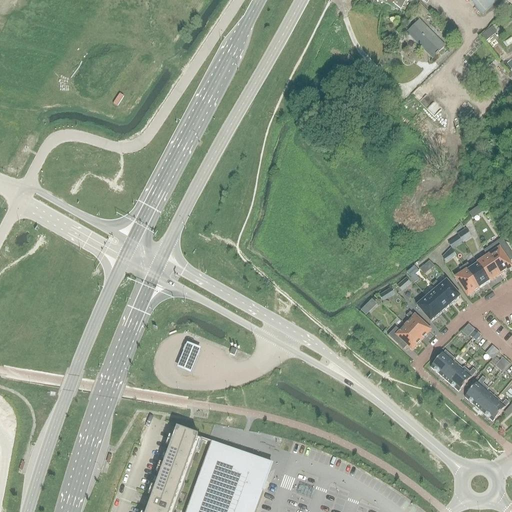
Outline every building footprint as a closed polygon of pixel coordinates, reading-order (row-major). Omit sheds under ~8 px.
[(408,0),(381,0),(386,3),(400,10),(405,1),(407,2),(408,0)] [(467,0),(482,15),(497,0),(467,0)] [(416,6),(414,8),(414,9),(424,18),(429,13),(419,3),(416,6)] [(419,21),(407,33),(424,50),(428,47),(436,55),(436,56),(439,53),(439,52),(444,47),(419,21)] [(485,33),(481,36),(486,41),(489,39),(485,33)] [(465,229),(457,235),(460,239),(468,234),(465,229)] [(458,237),(453,240),(457,246),(461,242),(458,237)] [(484,252),(487,258),(488,257),(500,275),(511,268),(503,257),(505,256),(508,254),(510,252),(511,252),(509,249),(507,245),(505,246),(501,249),(499,250),(492,255),(489,249),(484,252)] [(450,249),(442,257),(446,264),(455,257),(450,249)] [(489,282),(500,275),(488,257),(487,258),(477,264),(489,282)] [(479,289),(489,282),(477,264),(471,269),(467,264),(463,266),(479,289)] [(422,266),(418,269),(423,275),(427,272),(422,266)] [(463,266),(459,269),(462,274),(456,279),(468,297),(479,289),(463,266)] [(413,267),(406,274),(411,279),(414,276),(418,273),(413,267)] [(406,279),(401,282),(406,288),(411,285),(406,279)] [(450,306),(460,297),(446,281),(440,286),(436,282),(432,285),(436,290),(450,306)] [(391,289),(384,293),(387,300),(394,295),(391,289)] [(440,314),(450,306),(436,290),(426,298),(440,314)] [(426,298),(416,307),(430,323),(440,314),(426,298)] [(366,306),(361,311),(365,315),(370,311),(366,306)] [(421,341),(430,331),(414,317),(410,312),(406,316),(411,321),(405,326),(421,341)] [(405,326),(400,332),(396,328),(388,336),(397,345),(401,340),(412,350),(421,341),(405,326)] [(475,331),(469,336),(472,339),(478,333),(475,331)] [(478,333),(472,339),(475,342),(481,336),(478,333)] [(178,363),(177,366),(191,371),(192,368),(196,359),(199,350),(200,347),(187,341),(185,345),(182,353),(178,363)] [(492,347),(488,351),(495,357),(498,354),(499,353),(492,347)] [(445,351),(430,368),(439,376),(453,361),(454,360),(445,351)] [(503,359),(495,367),(502,373),(510,365),(503,359)] [(439,376),(449,385),(462,370),(453,361),(439,376)] [(449,385),(453,388),(458,393),(476,372),(473,369),(469,373),(464,368),(462,370),(449,385)] [(482,377),(464,398),(474,406),(487,391),(488,389),(483,384),(486,380),(482,377)] [(496,399),(487,391),(474,406),(483,414),(496,399)] [(502,404),(496,399),(483,414),(492,423),(509,404),(505,401),(502,404)] [(171,511),(198,438),(176,430),(150,503),(146,511),(171,511)] [(256,511),(263,493),(262,492),(272,466),(212,444),(212,443),(211,443),(185,511),(256,511)]
